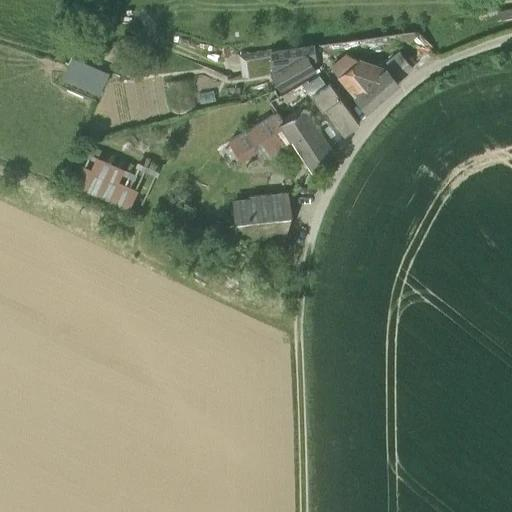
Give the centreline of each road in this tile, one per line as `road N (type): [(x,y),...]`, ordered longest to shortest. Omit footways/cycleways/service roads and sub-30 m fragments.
road 1 (unclassified): [(511,40),(432,67),(377,110),(336,170),(305,255),(296,317)]
road 2 (track): [(132,2),(414,0)]
road 3 (track): [(296,317),(299,511)]
